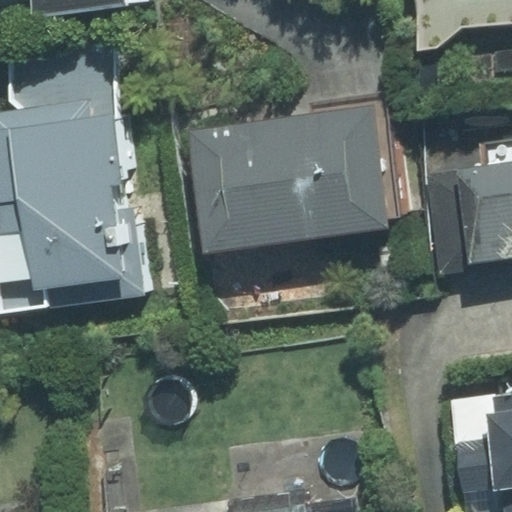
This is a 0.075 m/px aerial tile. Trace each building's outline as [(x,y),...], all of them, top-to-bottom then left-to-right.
[(42,0),(44,14),(138,3),(137,0),(42,0)] [(447,88),(444,61),(423,64),(426,91),(447,88)] [(59,304),(157,291),(146,205),(134,208),(131,181),(138,182),(130,110),(110,113),(108,95),(1,110),(4,126),(0,126),(0,200),(14,199),(18,230),(49,226),(59,304)] [(225,250),(410,224),(394,102),(208,127),(225,250)] [(453,153),(450,128),(426,131),(430,156),(453,153)] [(450,272),(511,264),(511,162),(438,172),(450,272)] [(511,390),(460,398),(475,511),(511,507),(511,390)] [(314,511),(311,490),(236,500),(237,511),(314,511)]
